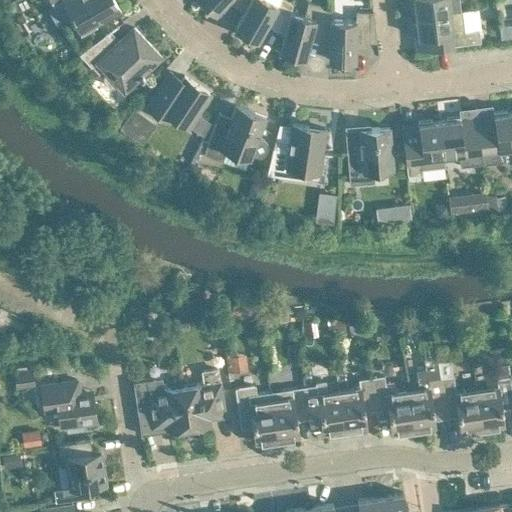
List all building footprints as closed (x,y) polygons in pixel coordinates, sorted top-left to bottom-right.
[(49,0),(52,5),(59,0),(63,0),(71,12),(69,13),(71,17),(70,18),(80,36),(97,26),(95,23),(120,8),(115,0),(49,0)] [(226,0),(238,0),(246,7),(249,0),(203,0),(215,11),(226,0)] [(269,18),(285,27),(290,10),(293,2),(288,0),(249,0),(246,7),(235,26),(257,39),(269,18)] [(409,0),(411,8),(415,8),(416,15),(450,10),(449,0),(409,0)] [(310,36),(329,38),(330,18),(330,7),(308,1),(304,14),(290,10),(285,27),(279,49),(305,56),(310,36)] [(463,30),(460,9),(450,11),(450,10),(416,15),(417,22),(413,23),(415,36),(438,34),(439,46),(480,41),(479,28),(463,30)] [(377,42),(373,11),(356,10),(356,19),(330,18),(329,38),(329,59),(355,59),(355,35),(368,35),(368,41),(377,42)] [(115,42),(107,32),(79,53),(91,66),(97,61),(106,71),(105,72),(104,73),(104,74),(103,76),(103,78),(103,79),(104,80),(105,82),(106,83),(107,84),(109,85),(111,86),(113,86),(115,85),(116,85),(117,84),(118,83),(124,90),(140,76),(141,77),(144,74),(143,73),(161,56),(134,27),(120,41),(118,39),(115,42)] [(184,75),(181,79),(170,71),(147,106),(170,122),(174,116),(187,124),(209,91),(184,75)] [(256,141),(266,116),(236,105),(229,123),(216,119),(203,152),(222,159),(226,148),(250,157),(256,159),(261,158),(264,155),(265,152),(265,147),(262,144),(256,141)] [(490,124),(477,125),(482,162),(482,163),(506,160),(504,147),(511,146),(511,111),(507,112),(507,109),(493,111),(495,126),(490,127),(490,124)] [(446,119),(439,120),(443,155),(459,153),(460,165),(482,162),(477,125),(466,127),(466,130),(461,130),(459,115),(446,117),(446,119)] [(444,165),(443,155),(439,120),(432,121),(431,119),(418,120),(418,123),(401,125),(407,174),(408,180),(420,179),(419,173),(422,172),(421,167),(444,165)] [(288,149),(273,147),(266,173),(306,179),(307,170),(325,172),(327,156),(322,155),(325,132),(308,129),(309,125),(292,123),(288,149)] [(345,133),(349,177),(349,183),(374,181),(373,169),(392,168),(389,126),(359,128),(359,131),(345,133)] [(203,153),(195,150),(192,155),(200,159),(203,153)] [(473,192),(448,195),(450,210),(488,205),(486,194),(473,195),(473,192)] [(169,315),(180,303),(171,294),(159,306),(169,315)] [(236,355),(227,357),(229,370),(238,368),(236,355)] [(443,402),(440,376),(438,361),(437,355),(424,357),(426,372),(417,374),(419,388),(408,389),(413,427),(435,424),(432,404),(443,402)] [(204,382),(183,385),(189,426),(206,424),(205,418),(225,415),(220,381),(219,381),(217,368),(202,370),(204,382)] [(31,370),(15,372),(17,384),(33,382),(31,370)] [(385,374),(372,376),(373,386),(376,402),(374,402),(376,412),(388,410),(391,431),(413,427),(408,389),(395,391),(394,383),(386,384),(385,374)] [(482,426),(476,388),(456,391),(453,374),(440,376),(443,402),(445,411),(457,409),(460,430),(482,426)] [(501,403),(511,400),(511,392),(509,375),(496,377),(497,385),(476,388),(482,426),(504,423),(501,403)] [(162,376),(133,381),(140,428),(172,423),(173,429),(189,426),(183,385),(164,388),(162,376)] [(363,404),(374,402),(376,402),(373,386),(372,376),(358,378),(359,386),(339,389),(344,428),(366,424),(363,404)] [(65,407),(68,426),(68,429),(84,427),(83,421),(95,419),(93,402),(80,404),(77,379),(41,385),(45,410),(65,407)] [(344,428),(339,389),(327,391),(325,380),(315,381),(315,384),(304,386),(308,412),(319,411),(322,431),(344,428)] [(277,438),(270,391),(257,393),(255,384),(235,387),(240,422),(252,421),(255,441),(277,438)] [(296,414),(308,412),(304,386),(270,391),(277,438),(299,434),(296,414)] [(92,452),(90,438),(58,443),(61,463),(67,462),(71,487),(105,483),(100,451),(92,452)] [(17,451),(0,453),(0,461),(1,466),(19,464),(17,451)] [(407,511),(404,492),(381,495),(383,511),(407,511)] [(359,511),(383,511),(381,495),(357,499),(358,501),(359,511)] [(334,511),(333,505),(333,503),(309,506),(310,511),(334,511)]
